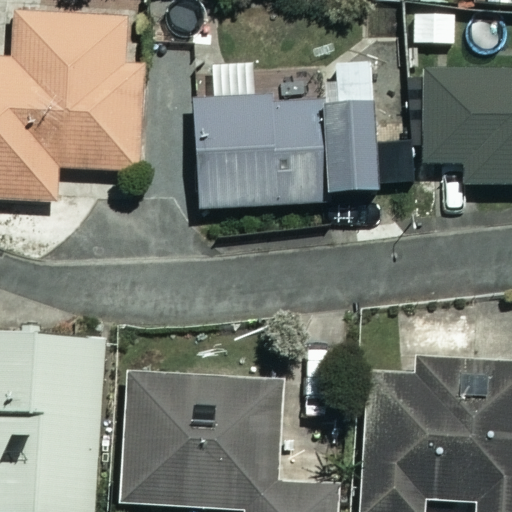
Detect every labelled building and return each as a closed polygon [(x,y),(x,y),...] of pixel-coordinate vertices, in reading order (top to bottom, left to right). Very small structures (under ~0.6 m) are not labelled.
[(134,21),(22,18),(21,61),(0,60),(0,203),(60,205),(61,172),(147,175),(150,69),(132,69),(134,21)] [(415,120),(412,65),(342,69),(344,101),(201,109),(207,210),(390,199),(386,122),(415,120)] [(511,77),(431,79),(432,174),(470,173),(471,192),(511,191),(511,77)] [(103,511),(105,341),(0,339),(0,511),(103,511)] [(511,511),(511,371),(376,373),(377,423),(362,423),(362,511),(428,511),(429,507),(480,506),(480,511),(511,511)] [(287,385),(134,378),(126,511),(345,511),(347,492),(282,489),(287,385)]
